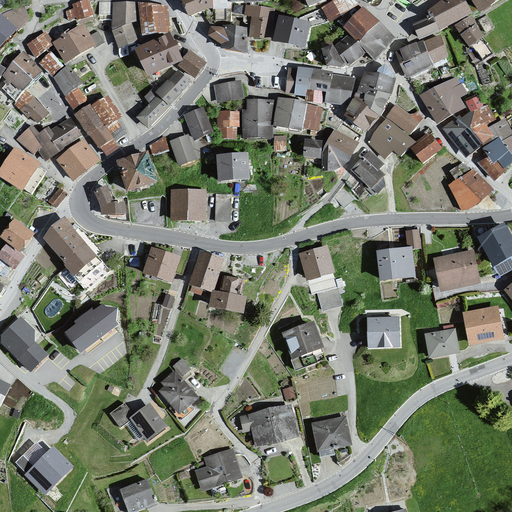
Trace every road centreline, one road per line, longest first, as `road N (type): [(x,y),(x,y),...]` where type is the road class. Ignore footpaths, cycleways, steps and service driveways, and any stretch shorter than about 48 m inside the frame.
road 1 (tertiary): [(511,358),(431,390),(346,474),(259,511)]
road 2 (tertiary): [(80,204),(101,226),(204,244),(248,248),(294,238)]
road 3 (tertiary): [(294,238),(367,220),(511,214)]
road 4 (tertiary): [(214,60),(170,118),(93,175),(80,204)]
road 5 (residential): [(294,238),(347,173),(399,73)]
road 6 (residential): [(214,60),(359,72),(390,55)]
road 7 (residential): [(399,73),(451,148),(511,196)]
road 8 (unclassified): [(0,303),(63,210),(80,204)]
